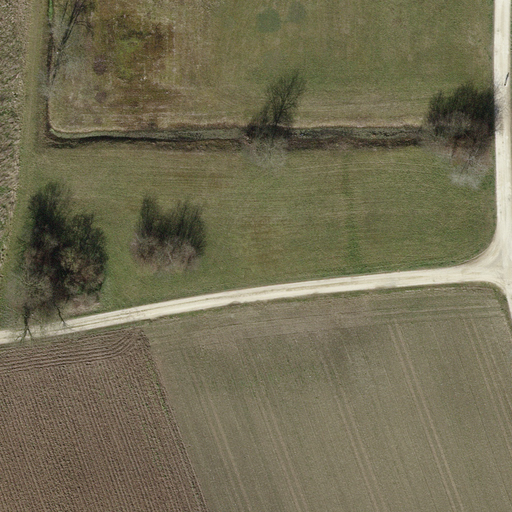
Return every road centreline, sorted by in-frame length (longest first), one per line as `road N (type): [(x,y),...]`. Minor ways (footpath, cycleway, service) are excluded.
road 1 (track): [(0,328),(511,278)]
road 2 (track): [(498,0),(501,276),(511,305)]
